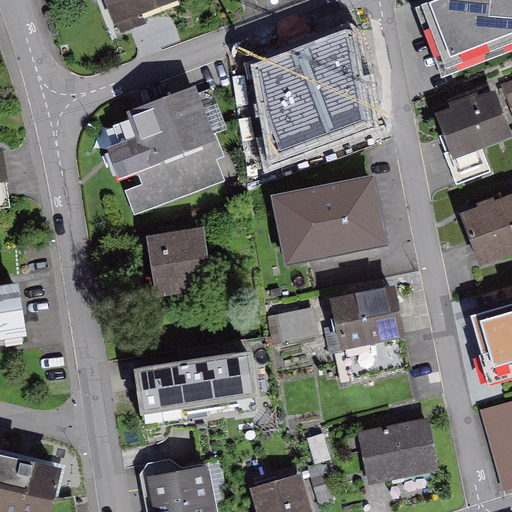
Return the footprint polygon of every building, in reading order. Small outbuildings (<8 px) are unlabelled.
[(111,0),(118,19),(170,0),(111,0)] [(511,0),(436,0),(420,6),(442,67),(511,41),(511,0)] [(342,43),(287,61),(301,103),(356,85),(342,43)] [(511,80),(440,107),(460,160),(511,141),(511,80)] [(216,152),(192,91),(135,112),(145,138),(132,143),(155,204),(218,180),(209,155),(216,152)] [(370,180),(279,197),(291,257),(382,240),(370,180)] [(511,194),(469,211),(490,266),(511,257),(511,194)] [(198,233),(153,240),(161,289),(206,281),(198,233)] [(33,282),(0,287),(0,340),(41,334),(33,282)] [(341,302),(350,349),(414,336),(405,290),(341,302)] [(511,303),(484,311),(496,352),(511,347),(511,303)] [(277,322),(280,351),(316,347),(314,318),(277,322)] [(248,354),(138,369),(146,423),(256,407),(248,354)] [(511,403),(489,410),(511,485),(511,484),(511,403)] [(426,423),(364,435),(372,477),(434,465),(426,423)] [(0,511),(4,511),(44,511),(54,470),(0,458),(0,511)] [(224,511),(214,460),(147,474),(154,511),(224,511)] [(264,511),(307,511),(297,477),(257,489),(264,511)]
